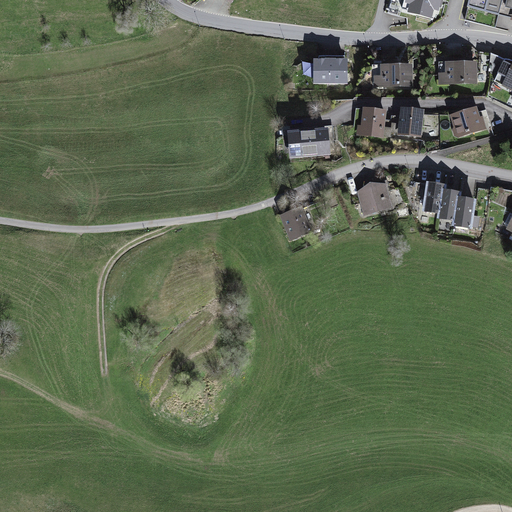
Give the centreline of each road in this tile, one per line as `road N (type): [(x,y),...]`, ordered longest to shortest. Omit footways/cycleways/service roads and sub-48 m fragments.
road 1 (unclassified): [(511,175),(429,160),(379,161),(239,211),(174,221),(78,228),(0,219)]
road 2 (tertiary): [(167,0),(224,21),(372,38)]
road 3 (track): [(174,221),(108,266),(100,300),(104,369)]
road 4 (residential): [(372,38),(511,41)]
